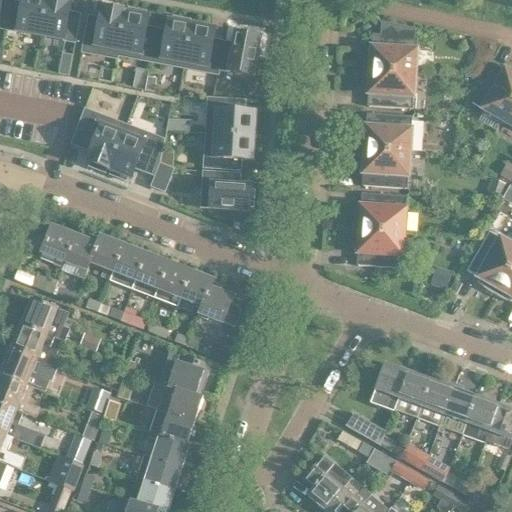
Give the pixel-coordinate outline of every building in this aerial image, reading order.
[(0,0),(0,29),(5,31),(10,6),(0,4),(0,0)] [(10,6),(5,31),(39,37),(45,0),(21,0),(20,8),(10,6)] [(54,0),(45,0),(39,37),(73,43),(78,19),(67,17),(70,3),(54,0)] [(86,20),(80,53),(115,60),(116,60),(116,57),(115,56),(124,13),(121,13),(122,8),(105,5),(104,9),(100,9),(97,22),(86,20)] [(124,13),(115,56),(116,57),(149,63),(154,33),(144,31),(147,18),(143,17),(144,13),(127,9),(126,14),(124,13)] [(154,33),(149,63),(182,69),(190,26),(188,25),(189,21),(172,18),(171,22),(167,21),(164,35),(154,33)] [(361,64),(360,71),(412,75),(415,39),(411,38),(413,30),(377,22),(374,36),(369,36),(368,51),(363,50),(362,57),(361,64)] [(190,26),(182,69),(215,75),(217,76),(217,71),(216,71),(221,46),(211,44),(214,30),(190,26)] [(221,46),(216,71),(217,71),(251,77),(258,39),(254,38),(255,34),(238,31),(237,35),(234,34),(231,48),(221,46)] [(491,64),(469,104),(500,122),(511,101),(511,69),(507,67),(505,72),(491,64)] [(477,80),(485,67),(470,68),(465,73),(462,79),(477,80)] [(151,90),(150,69),(134,70),(135,90),(151,90)] [(410,111),(412,75),(360,71),(360,78),(360,86),(361,93),(365,92),(364,108),(410,111)] [(207,100),(205,135),(252,138),(253,114),(239,113),(240,102),(207,100)] [(511,101),(500,122),(511,128),(511,101)] [(81,116),(71,142),(90,149),(85,162),(89,164),(87,168),(103,174),(105,170),(107,171),(124,127),(92,114),(90,119),(83,117),(81,116)] [(355,151),(407,154),(409,118),(364,115),(363,131),(358,130),(357,137),(356,144),(355,151)] [(176,133),(176,122),(166,121),(164,132),(176,133)] [(124,127),(107,171),(110,172),(109,176),(124,182),(126,178),(130,180),(135,166),(136,167),(155,174),(158,165),(161,153),(163,142),(124,127)] [(205,135),(202,169),(236,172),(236,161),(250,161),(252,138),(205,135)] [(405,190),(407,154),(355,151),(355,158),(355,165),(355,172),(360,172),(359,187),(405,190)] [(161,153),(158,165),(171,170),(172,154),(170,154),(161,153)] [(497,178),(508,184),(511,176),(511,166),(505,163),(497,178)] [(155,174),(150,187),(163,192),(171,170),(158,165),(155,174)] [(202,173),(200,209),(247,212),(247,208),(252,209),(253,191),(248,191),(249,187),(234,186),(235,175),(202,173)] [(489,198),(498,199),(502,185),(488,179),(483,196),(489,198)] [(350,231),(402,234),(404,198),(359,195),(358,210),(353,209),(352,216),(350,224),(350,231)] [(431,210),(447,211),(448,199),(431,198),(431,210)] [(61,267),(63,264),(74,237),(50,227),(39,254),(53,260),(52,263),(61,267)] [(399,270),(402,234),(350,231),(350,238),(350,245),(350,252),(355,252),(354,267),(399,270)] [(480,288),(486,292),(492,296),(511,261),(511,247),(487,233),(464,272),(478,280),(475,284),(480,288)] [(81,280),(87,265),(95,245),(74,237),(63,264),(60,273),(73,278),(73,277),(81,280)] [(99,237),(95,245),(87,265),(101,270),(100,273),(101,273),(99,279),(107,282),(121,246),(99,237)] [(144,255),(121,246),(107,282),(130,291),(132,286),(144,255)] [(154,295),(166,264),(144,255),(132,286),(130,291),(152,300),(154,295)] [(511,261),(492,296),(499,299),(505,302),(511,305),(511,304),(511,261)] [(166,264),(154,295),(152,300),(174,309),(189,273),(166,264)] [(434,269),(428,287),(444,292),(450,274),(434,269)] [(189,273),(174,309),(175,309),(175,308),(190,314),(191,309),(200,313),(208,290),(211,282),(189,273)] [(30,288),(50,296),(56,282),(36,275),(30,288)] [(56,283),(56,282),(50,296),(73,305),(77,296),(58,289),(58,290),(54,288),(56,283)] [(455,282),(448,293),(455,297),(461,286),(455,282)] [(233,300),(208,290),(200,313),(197,320),(207,324),(208,320),(234,331),(239,318),(240,314),(238,312),(236,310),(230,308),(233,300)] [(96,314),(100,305),(87,300),(84,309),(96,314)] [(52,340),(63,344),(68,331),(61,328),(66,316),(29,301),(19,327),(51,340),(52,340)] [(118,322),(121,314),(110,309),(107,318),(118,322)] [(122,314),(121,314),(118,322),(141,332),(145,323),(133,318),(131,312),(124,309),(122,314)] [(164,341),(167,332),(149,325),(146,333),(164,341)] [(51,340),(19,327),(9,353),(34,363),(42,366),(42,365),(62,373),(66,362),(54,357),(56,352),(48,349),(51,340)] [(97,341),(82,335),(78,346),(93,351),(97,341)] [(185,349),(188,340),(176,335),(173,344),(185,349)] [(212,358),(228,364),(233,352),(217,346),(212,358)] [(34,363),(9,353),(5,351),(0,363),(0,368),(2,369),(0,374),(0,378),(24,388),(23,388),(32,392),(32,390),(43,395),(48,382),(37,378),(42,366),(34,363)] [(177,357),(169,381),(167,380),(165,387),(193,397),(196,390),(199,391),(207,367),(177,357)] [(107,359),(100,374),(112,379),(118,364),(107,359)] [(132,378),(137,366),(128,363),(124,375),(132,378)] [(391,413),(395,403),(396,400),(406,373),(407,371),(403,370),(402,372),(383,365),(368,404),(391,413)] [(419,408),(429,382),(406,373),(396,400),(395,403),(405,407),(407,404),(419,408)] [(39,410),(26,405),(32,392),(23,388),(24,388),(0,378),(0,407),(13,413),(21,416),(21,415),(35,420),(39,410)] [(438,428),(451,390),(453,386),(430,378),(429,382),(419,408),(433,413),(429,425),(438,428)] [(123,402),(128,389),(118,386),(114,399),(123,402)] [(460,436),(474,398),(476,395),(453,386),(451,390),(438,428),(460,436)] [(155,412),(162,415),(193,425),(201,399),(193,397),(173,392),(164,389),(156,412),(155,412)] [(474,398),(460,436),(483,445),(484,443),(497,407),(474,398)] [(102,415),(106,404),(90,399),(86,410),(102,416),(102,415)] [(111,418),(116,402),(108,399),(102,415),(111,418)] [(10,442),(11,440),(38,451),(44,437),(17,427),(21,416),(13,413),(0,407),(0,436),(3,438),(3,439),(10,442)] [(511,435),(511,412),(497,407),(484,443),(507,451),(510,442),(511,435)] [(193,425),(162,415),(155,412),(148,435),(155,437),(158,439),(185,447),(193,425)] [(89,415),(80,439),(89,442),(91,443),(100,419),(89,415)] [(383,437),(382,436),(384,433),(351,415),(343,428),(377,447),(383,437)] [(106,447),(110,435),(100,431),(96,444),(102,446),(106,447)] [(17,474),(22,461),(6,454),(10,442),(3,439),(3,438),(0,436),(0,466),(4,468),(17,474)] [(65,459),(80,465),(89,442),(80,439),(74,436),(65,459)] [(383,437),(377,447),(390,454),(395,444),(383,437)] [(178,470),(185,447),(158,439),(154,453),(151,452),(148,459),(148,460),(178,470)] [(96,444),(94,451),(99,453),(102,446),(96,444)] [(356,453),(368,460),(373,451),(361,444),(356,453)] [(384,457),(373,451),(368,460),(379,467),(384,457)] [(87,467),(97,470),(101,456),(92,453),(87,467)] [(409,466),(419,472),(425,462),(414,456),(409,466)] [(140,483),(143,484),(170,493),(178,470),(148,460),(148,459),(142,457),(135,481),(141,483),(140,483)] [(324,511),(351,480),(323,457),(302,483),(311,490),(305,497),(322,511),(324,511)] [(425,462),(419,472),(431,479),(437,469),(425,462)] [(82,471),(63,463),(53,488),(61,491),(69,494),(73,496),(82,471)] [(398,477),(410,484),(416,475),(403,468),(398,477)] [(84,475),(80,488),(89,491),(93,478),(84,475)] [(416,475),(410,484),(422,491),(427,482),(416,475)] [(351,480),(324,511),(356,511),(369,498),(370,496),(351,480)] [(462,496),(468,487),(456,480),(451,490),(462,496)] [(163,511),(170,493),(143,484),(139,497),(136,496),(133,505),(151,511),(163,511)] [(480,493),(468,487),(462,496),(474,503),(480,493)] [(89,491),(80,488),(75,501),(85,504),(89,491)] [(62,511),(69,494),(61,491),(52,511),(62,511)] [(453,509),(459,500),(446,493),(441,502),(453,509)] [(386,511),(369,498),(356,511),(386,511)] [(151,511),(133,505),(120,500),(116,511),(151,511)] [(466,511),(470,506),(459,500),(453,509),(459,511),(466,511)]
